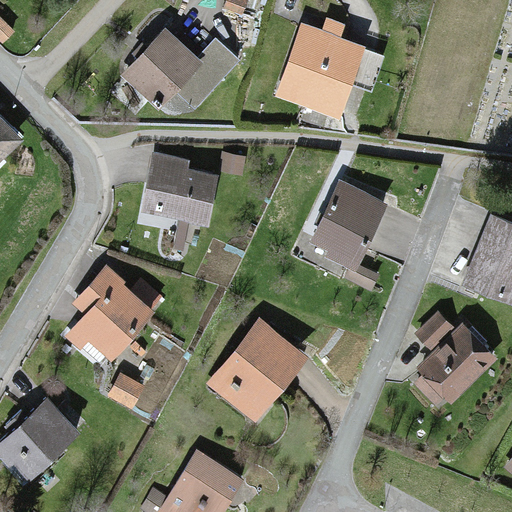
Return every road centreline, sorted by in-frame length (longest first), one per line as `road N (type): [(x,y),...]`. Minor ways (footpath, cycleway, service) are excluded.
road 1 (residential): [(455,158),(326,509)]
road 2 (residential): [(21,91),(83,150),(91,192),(0,357)]
road 3 (residential): [(21,91),(111,0)]
